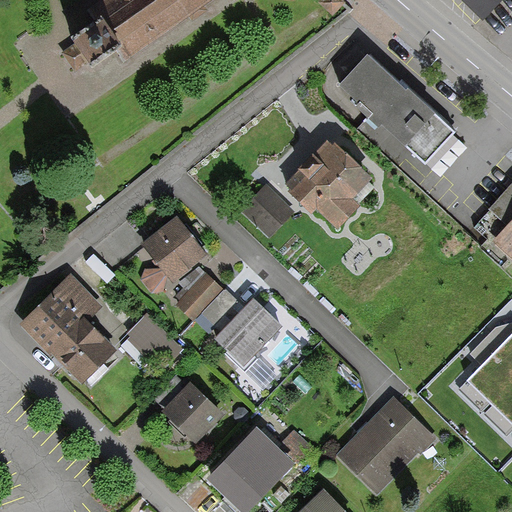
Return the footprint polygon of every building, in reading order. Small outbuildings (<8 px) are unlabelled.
[(113,60),(141,40),(144,45),(209,0),(109,0),(120,15),(94,33),(113,60)] [(462,0),(482,19),(501,0),(462,0)] [(370,54),(341,86),(358,102),(355,105),(379,128),(382,125),(425,165),(456,132),(408,88),(407,89),(370,54)] [(331,146),(326,141),(285,184),(290,188),(287,192),(313,215),(318,210),(338,229),(360,206),(354,200),(373,179),(334,143),(331,146)] [(511,258),(511,182),(488,210),(505,225),(491,240),(511,258)] [(267,185),(242,210),(270,238),(295,212),(267,185)] [(176,216),(143,243),(162,269),(168,276),(173,283),(207,254),(176,216)] [(176,304),(193,320),(223,288),(199,267),(180,283),(184,287),(176,296),(180,300),(176,304)] [(164,292),(168,276),(162,269),(145,269),(141,279),(152,294),(164,292)] [(18,324),(50,356),(53,353),(83,384),(120,349),(92,320),(104,309),(70,274),(18,324)] [(227,289),(195,323),(243,369),(284,327),(253,298),(245,307),(227,289)] [(146,315),(129,333),(132,336),(123,346),(153,375),(179,347),(146,315)] [(472,353),(484,364),(511,334),(511,322),(496,328),(472,353)] [(511,334),(484,364),(468,380),(459,390),(481,412),(491,402),(493,404),(485,413),(508,436),(511,431),(511,334)] [(189,381),(159,410),(193,446),(223,417),(189,381)] [(394,398),(338,456),(377,494),(418,452),(420,454),(436,437),(394,398)] [(257,427),(207,479),(242,511),(249,511),(295,464),(257,427)] [(346,511),(324,489),(300,511),(346,511)]
